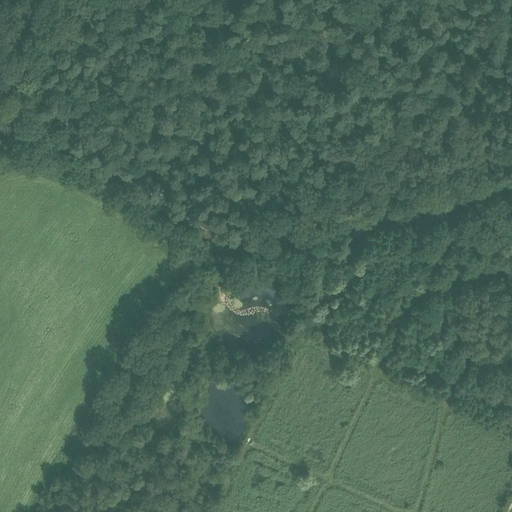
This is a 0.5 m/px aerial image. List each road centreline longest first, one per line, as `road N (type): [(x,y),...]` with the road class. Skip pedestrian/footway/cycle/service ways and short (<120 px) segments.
road 1 (track): [(371,0),(0,131)]
road 2 (track): [(228,248),(511,176)]
